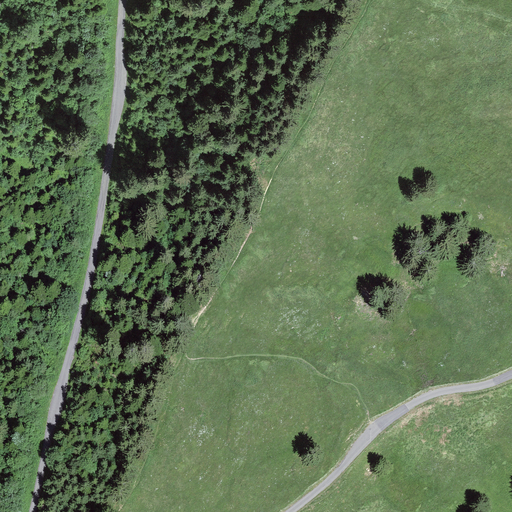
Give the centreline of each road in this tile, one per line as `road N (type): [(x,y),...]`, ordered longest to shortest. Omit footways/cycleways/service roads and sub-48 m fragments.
road 1 (unclassified): [(124,0),(88,292),(33,511)]
road 2 (unclassified): [(292,511),(398,411),(511,375)]
